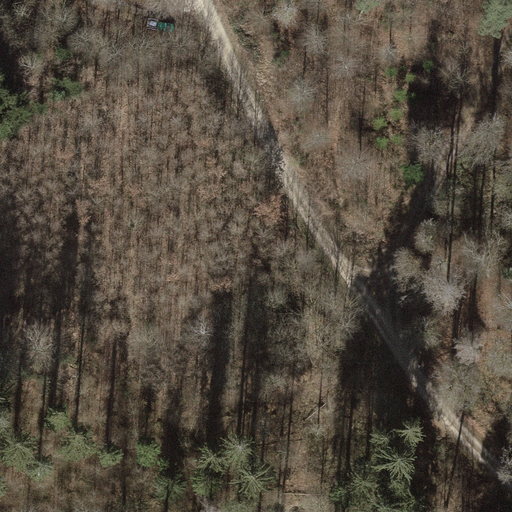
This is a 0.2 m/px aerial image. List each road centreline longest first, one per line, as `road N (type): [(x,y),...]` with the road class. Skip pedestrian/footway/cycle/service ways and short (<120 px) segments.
road 1 (track): [(511,465),(471,431),(366,307),(287,176),(206,0)]
road 2 (track): [(511,47),(366,307)]
road 3 (track): [(223,39),(101,0)]
